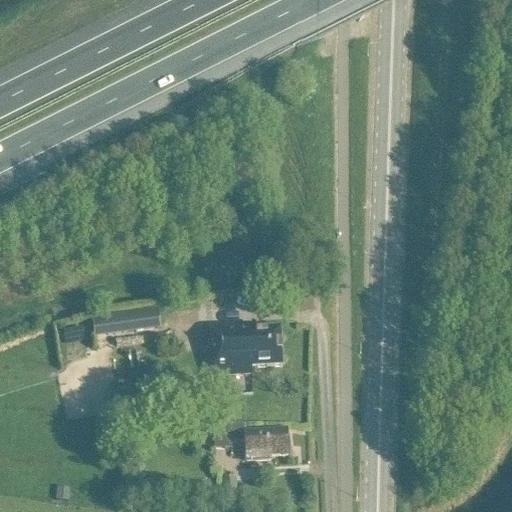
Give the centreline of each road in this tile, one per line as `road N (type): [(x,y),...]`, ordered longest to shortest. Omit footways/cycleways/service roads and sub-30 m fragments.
road 1 (tertiary): [(378,511),(393,0)]
road 2 (motorway): [(0,155),(315,0)]
road 3 (motorway): [(205,0),(0,102)]
